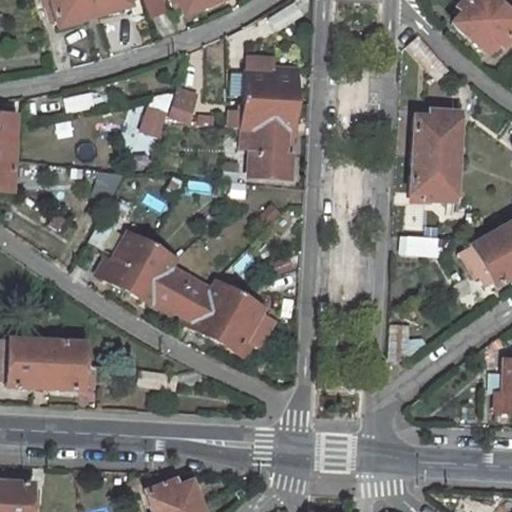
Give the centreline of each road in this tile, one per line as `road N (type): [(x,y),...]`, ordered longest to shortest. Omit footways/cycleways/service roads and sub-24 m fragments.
road 1 (residential): [(369,421),(392,0)]
road 2 (residential): [(324,0),(301,419)]
road 3 (residential): [(0,233),(85,296),(301,419)]
road 4 (residential): [(0,436),(300,450)]
road 5 (residential): [(0,93),(133,63),(270,0)]
road 6 (residential): [(511,314),(369,421)]
road 7 (residential): [(511,102),(467,70),(408,0)]
road 8 (residential): [(367,455),(511,466)]
